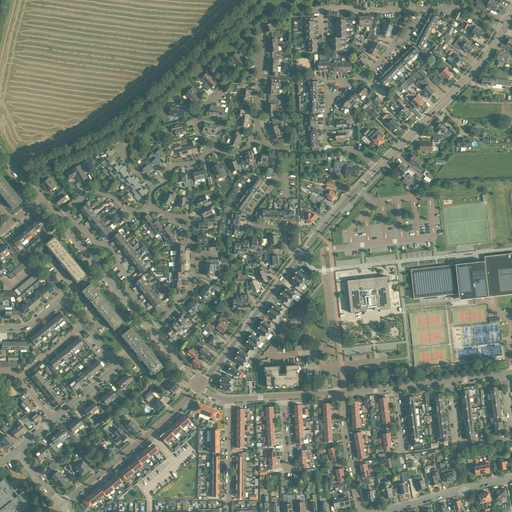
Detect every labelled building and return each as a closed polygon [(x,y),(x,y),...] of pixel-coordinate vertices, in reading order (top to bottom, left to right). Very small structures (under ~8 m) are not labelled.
[(485,2),(481,0),(476,0),(475,3),(478,4),(476,7),(483,11),(485,8),(484,7),(485,5),(487,6),(486,7),(494,12),(495,11),(496,11),(496,9),(496,8),(485,2)] [(439,20),(440,18),(436,15),(436,14),(431,11),(428,17),(429,17),(428,20),(436,24),(437,25),(438,25),(440,20),(439,20)] [(453,19),(458,21),(461,14),(457,12),(453,19)] [(366,25),(365,17),(359,17),(359,20),(357,20),(357,25),(361,25),(361,27),(366,27),(366,25)] [(437,25),(436,24),(428,20),(427,22),(426,21),(424,24),(433,28),(435,25),(436,26),(437,25)] [(271,31),(272,36),(279,34),(278,31),(276,32),(275,29),(274,29),(272,23),(268,25),(267,22),(262,24),(263,28),(264,28),(266,32),(271,31)] [(466,23),(465,26),(481,35),(481,34),(482,34),(483,33),(483,32),(483,31),(480,30),(481,29),(472,24),(471,26),(469,24),(469,25),(466,23)] [(385,24),(383,29),(391,32),(393,26),(385,24)] [(431,33),(433,28),(424,24),(423,26),(424,26),(423,29),(431,33)] [(481,35),(465,26),(464,26),(462,24),(460,27),(468,31),(471,33),(471,34),(479,39),(479,38),(480,38),(481,36),(480,36),(481,35)] [(391,32),(383,29),(382,33),(381,32),(380,33),(379,35),(380,37),(385,39),(386,38),(386,37),(389,38),(391,32)] [(431,33),(423,29),(422,31),(421,30),(419,33),(428,37),(431,33)] [(428,38),(428,37),(419,33),(418,35),(419,35),(418,38),(426,42),(427,42),(428,41),(429,41),(429,40),(429,39),(428,38)] [(443,40),(448,43),(452,37),(447,33),(443,40)] [(429,44),(426,42),(418,38),(417,40),(416,40),(414,42),(419,45),(418,47),(423,50),(424,47),(423,47),(425,44),(428,45),(429,44)] [(459,39),(457,41),(460,43),(471,51),(474,47),(467,42),(468,41),(463,38),(461,40),(459,39)] [(368,46),(371,47),(378,51),(381,46),(374,42),(371,41),(368,46)] [(460,43),(457,41),(454,46),(461,51),(462,49),(469,54),(471,51),(460,43)] [(341,51),(340,47),(346,47),(345,44),(340,44),(331,45),(332,48),(330,48),(330,51),(332,51),(334,51),(334,53),(337,53),(337,51),(341,51)] [(278,45),(268,47),(268,48),(269,48),(269,52),(272,52),(272,56),(281,56),(281,51),(279,51),(278,45)] [(410,47),(408,49),(415,56),(416,58),(419,56),(420,57),(422,54),(418,49),(417,51),(413,46),(411,48),(410,47)] [(378,51),(371,47),(368,52),(375,56),(378,51)] [(415,56),(408,49),(406,51),(407,52),(405,54),(411,60),(415,56)] [(511,56),(499,52),(497,60),(499,60),(497,66),(500,66),(501,67),(502,66),(502,65),(503,62),(511,64),(511,61),(511,56)] [(231,58),(240,67),(245,62),(242,60),(245,57),(241,53),(238,55),(236,53),(231,58)] [(357,58),(359,60),(357,62),(362,68),(367,64),(364,60),(367,57),(363,53),(357,58)] [(411,60),(405,54),(403,55),(402,55),(401,57),(407,64),(411,60)] [(456,54),(452,58),(460,65),(462,64),(463,62),(464,61),(458,56),(456,54)] [(281,56),(272,56),(272,60),(269,60),(269,64),(268,64),(268,66),(278,66),(279,59),(281,59),(281,56)] [(452,58),(450,56),(447,59),(449,61),(448,63),(451,65),(451,64),(457,69),(458,68),(459,67),(459,66),(460,65),(452,58)] [(407,64),(401,57),(399,58),(399,59),(397,61),(404,67),(407,64)] [(299,58),(299,64),(298,64),(298,69),(310,69),(310,58),(299,58)] [(395,62),(393,64),(400,71),(404,67),(397,61),(396,63),(395,62)] [(314,71),(324,71),(324,62),(314,62),(314,71)] [(438,76),(442,79),(445,76),(448,79),(449,79),(450,78),(450,77),(452,75),(446,69),(447,68),(441,63),(437,67),(441,70),(440,71),(441,72),(438,76)] [(392,66),(390,68),(396,74),(400,71),(393,64),(391,66),(392,66)] [(278,71),(278,66),(268,66),(268,67),(269,67),(268,72),(273,72),(273,76),(279,77),(280,71),(278,71)] [(387,69),(386,71),(392,78),(396,74),(390,68),(388,70),(387,69)] [(384,74),(383,75),(389,82),(392,78),(386,71),(384,73),(384,74)] [(422,71),(418,71),(426,79),(429,77),(422,71)] [(206,84),(203,86),(208,91),(210,88),(211,89),(216,83),(207,73),(201,79),(206,84)] [(389,82),(383,75),(381,77),(380,76),(378,78),(385,85),(389,82)] [(411,76),(407,81),(411,85),(415,81),(411,76)] [(491,86),(491,85),(496,85),(496,84),(510,85),(511,80),(497,78),(496,79),(492,79),(483,77),(482,85),(491,86)] [(279,83),(279,79),(271,78),(270,82),(267,82),(267,87),(266,87),(266,88),(276,89),(277,83),(279,83)] [(421,81),(419,82),(432,95),(435,92),(429,85),(424,79),(422,82),(421,81)] [(407,81),(401,86),(405,91),(411,85),(407,81)] [(432,95),(419,82),(419,81),(416,83),(418,85),(423,90),(421,92),(428,98),(432,95)] [(366,88),(362,85),(360,87),(359,86),(357,87),(364,95),(365,95),(367,98),(370,95),(367,92),(370,89),(368,87),(366,88)] [(364,95),(357,87),(355,89),(353,91),(354,93),(359,97),(359,98),(360,99),(364,95)] [(200,99),(196,96),(199,94),(193,88),(186,95),(189,98),(186,100),(191,105),(193,103),(195,104),(200,99)] [(278,97),(279,89),(276,89),(266,88),(266,89),(267,89),(266,94),(269,94),(269,100),(271,100),(278,100),(278,97)] [(239,103),(248,103),(249,95),(251,96),(252,91),(243,90),(242,94),(240,94),(239,103)] [(353,91),(349,95),(355,101),(359,98),(359,97),(354,93),(353,91)] [(392,95),(398,100),(400,98),(400,97),(399,97),(395,92),(392,95)] [(420,106),(410,96),(409,95),(407,93),(405,95),(407,97),(405,98),(410,103),(411,103),(417,109),(418,108),(418,109),(420,107),(419,107),(420,106)] [(422,100),(417,95),(416,96),(414,94),(413,94),(411,93),(409,95),(410,96),(420,106),(421,106),(423,105),(422,104),(423,103),(421,101),(422,100)] [(355,101),(349,95),(345,99),(351,105),(353,107),(357,103),(355,101)] [(373,102),(377,107),(382,102),(377,97),(373,102)] [(408,117),(397,106),(389,98),(386,101),(389,103),(390,102),(392,105),(392,107),(394,110),(395,109),(397,110),(396,110),(399,113),(398,115),(401,118),(402,117),(405,120),(408,117)] [(345,99),(341,102),(348,109),(351,105),(345,99)] [(348,109),(341,102),(337,106),(344,113),(348,109)] [(169,116),(184,117),(185,109),(175,108),(176,104),(169,103),(168,107),(170,107),(169,116)] [(400,103),(397,106),(408,117),(409,117),(411,116),(410,115),(411,115),(405,108),(400,103)] [(228,113),(223,112),(224,109),(211,106),(209,113),(210,113),(213,114),(222,116),(222,118),(227,119),(228,113)] [(239,126),(248,127),(250,115),(244,114),(245,111),(237,110),(236,116),(241,116),(239,126)] [(385,113),(383,114),(386,117),(386,118),(396,129),(397,128),(398,129),(399,127),(399,126),(393,120),(394,119),(390,114),(388,116),(385,113)] [(386,117),(383,114),(381,117),(388,125),(387,125),(393,132),(396,129),(386,118),(386,117)] [(336,121),(336,128),(342,127),(343,130),(350,130),(350,124),(347,124),(346,120),(336,121)] [(203,131),(215,134),(217,126),(205,123),(203,131)] [(453,135),(456,132),(451,128),(449,131),(440,123),(436,128),(437,129),(436,131),(440,134),(441,132),(442,133),(444,131),(445,132),(445,133),(449,136),(451,133),(453,135)] [(179,126),(179,124),(171,126),(173,135),(176,134),(176,136),(189,133),(187,125),(179,126)] [(270,133),(270,134),(280,131),(282,130),(280,124),(269,128),(270,133)] [(484,131),(472,127),(470,135),(482,138),(484,131)] [(365,137),(367,139),(368,140),(374,147),(376,145),(377,147),(381,143),(370,132),(367,129),(362,133),(366,136),(365,137)] [(385,140),(383,138),(385,136),(379,130),(376,133),(372,129),(370,132),(381,143),(385,140)] [(232,137),(229,145),(237,148),(239,141),(240,141),(242,137),(238,136),(240,133),(233,130),(231,136),(232,137)] [(342,130),(343,131),(338,131),(338,134),(336,134),(336,141),(346,140),(346,136),(349,136),(348,130),(342,130)] [(280,131),(270,134),(270,136),(271,135),(273,140),(282,137),(280,131)] [(465,148),(465,147),(469,147),(469,146),(470,145),(470,141),(469,141),(469,140),(465,140),(465,139),(461,140),(457,140),(457,147),(461,147),(461,148),(465,148)] [(179,150),(180,156),(198,152),(195,141),(190,142),(191,145),(181,148),(180,144),(174,146),(175,151),(179,150)] [(420,143),(420,151),(432,151),(432,143),(420,143)] [(151,151),(153,154),(154,155),(156,153),(158,156),(160,155),(162,157),(165,155),(161,150),(161,149),(157,144),(153,148),(154,149),(151,151)] [(101,157),(104,161),(112,154),(115,152),(112,150),(110,152),(108,150),(106,152),(104,150),(100,153),(102,156),(101,157)] [(106,165),(108,168),(112,165),(110,163),(113,161),(112,159),(114,157),(112,154),(104,161),(102,163),(105,166),(106,165)] [(154,155),(153,154),(149,156),(150,158),(147,160),(150,164),(152,162),(155,165),(157,164),(159,166),(161,164),(154,155)] [(245,165),(249,165),(249,169),(256,170),(257,163),(253,162),(254,156),(246,155),(245,165)] [(257,167),(261,168),(261,166),(267,166),(268,155),(261,155),(261,160),(258,160),(257,167)] [(409,162),(418,168),(422,161),(414,156),(409,162)] [(143,161),(139,165),(143,170),(144,170),(148,175),(150,173),(148,170),(150,169),(151,170),(154,168),(150,164),(147,160),(144,163),(143,161)] [(236,171),(237,173),(242,171),(240,166),(238,167),(236,161),(230,163),(233,172),(236,171)] [(86,171),(87,173),(91,171),(86,162),(79,166),(79,165),(72,170),(67,173),(71,179),(75,176),(79,182),(75,185),(78,189),(85,185),(83,181),(87,179),(84,173),(86,171)] [(342,168),(345,169),(349,169),(349,171),(358,172),(359,167),(354,166),(355,163),(350,163),(350,164),(342,163),(343,163),(342,168)] [(212,167),(218,180),(227,175),(224,169),(221,171),(218,164),(212,167)] [(399,166),(398,167),(414,182),(415,182),(415,181),(416,180),(417,181),(420,179),(419,177),(415,173),(412,176),(410,174),(407,171),(407,170),(401,164),(400,165),(399,164),(398,166),(399,166)] [(113,176),(114,175),(123,167),(121,165),(118,167),(117,165),(114,167),(112,165),(108,168),(111,171),(110,172),(113,176)] [(126,169),(124,166),(123,167),(114,175),(117,178),(118,177),(121,180),(124,177),(123,175),(125,173),(124,171),(126,169)] [(414,182),(398,167),(397,168),(397,167),(395,169),(396,169),(395,170),(402,177),(402,176),(405,179),(408,182),(406,184),(411,188),(414,182)] [(349,169),(345,169),(345,175),(357,177),(358,172),(349,171),(349,169)] [(201,180),(199,172),(193,173),(195,181),(196,184),(202,182),(201,180)] [(191,186),(190,179),(187,179),(186,174),(178,175),(179,179),(176,179),(176,181),(176,182),(177,182),(177,183),(179,183),(184,182),(185,187),(191,186)] [(0,175),(0,194),(2,196),(11,188),(1,175),(0,175)] [(265,182),(266,180),(260,175),(258,176),(254,181),(262,187),(263,185),(262,184),(264,182),(263,181),(264,181),(265,182)] [(124,177),(121,180),(123,183),(122,184),(125,188),(126,187),(135,179),(133,177),(131,179),(129,177),(126,179),(124,177)] [(41,184),(44,188),(44,187),(49,192),(55,187),(48,178),(41,184)] [(130,189),(133,192),(137,189),(135,187),(138,185),(136,183),(139,181),(137,178),(135,179),(126,187),(129,190),(130,189)] [(254,181),(251,185),(258,190),(259,188),(260,189),(262,187),(254,181)] [(251,185),(248,189),(256,195),(257,193),(256,192),(258,190),(251,185)] [(324,189),(326,191),(334,199),(337,196),(331,190),(330,190),(327,186),(324,189)] [(319,189),(316,188),(311,187),(310,190),(318,195),(321,192),(319,189)] [(11,188),(2,196),(13,209),(22,201),(11,188)] [(137,189),(133,192),(135,195),(134,196),(138,201),(143,196),(142,196),(147,191),(145,189),(143,191),(141,189),(138,191),(137,189)] [(248,189),(245,194),(252,199),(253,197),(254,197),(256,195),(248,189)] [(326,191),(324,189),(323,189),(321,192),(325,195),(325,196),(331,202),(334,199),(326,191)] [(58,197),(54,201),(58,205),(66,199),(64,197),(67,195),(62,190),(57,195),(58,197)] [(163,203),(169,205),(171,199),(174,200),(177,194),(172,192),(170,194),(167,193),(163,203)] [(252,199),(245,194),(242,198),(250,204),(251,201),(250,201),(252,199)] [(205,196),(196,201),(199,207),(205,204),(206,206),(212,204),(210,199),(207,200),(205,196)] [(250,204),(242,198),(239,202),(246,207),(247,205),(248,206),(250,204)] [(315,209),(320,214),(326,208),(321,203),(317,199),(313,203),(317,207),(315,209)] [(246,207),(239,202),(235,206),(243,212),(245,210),(244,209),(246,207)] [(79,210),(83,214),(90,208),(87,204),(79,210)] [(212,204),(206,206),(207,209),(201,212),(204,218),(213,214),(212,210),(214,209),(212,204)] [(86,218),(93,212),(90,208),(83,214),(82,215),(83,216),(84,217),(85,216),(86,218)] [(265,218),(268,218),(269,209),(263,209),(263,213),(260,213),(259,218),(262,218),(262,219),(265,219),(265,218)] [(306,221),(311,223),(317,217),(313,213),(312,213),(309,214),(308,210),(306,210),(306,216),(303,216),(304,220),(306,220),(306,221)] [(86,218),(90,222),(97,216),(93,212),(86,218)] [(140,220),(144,224),(151,218),(147,214),(140,220)] [(40,217),(36,221),(41,227),(43,225),(45,228),(50,224),(43,216),(41,218),(40,217)] [(90,222),(93,226),(100,220),(97,216),(90,222)] [(154,222),(153,221),(154,220),(154,218),(154,219),(152,217),(151,218),(144,224),(142,226),(146,230),(148,228),(150,226),(154,222)] [(199,223),(199,230),(209,229),(208,225),(215,225),(214,219),(205,220),(205,223),(199,223)] [(93,226),(96,230),(103,224),(100,220),(93,226)] [(151,232),(162,223),(160,221),(161,221),(159,221),(158,222),(157,220),(154,222),(150,226),(148,228),(151,232)] [(36,221),(31,225),(36,231),(41,227),(36,221)] [(164,229),(163,229),(162,227),(164,226),(164,225),(163,225),(162,223),(151,232),(154,237),(157,234),(159,233),(164,229)] [(99,234),(107,228),(103,224),(96,230),(95,231),(96,232),(97,232),(98,232),(99,234)] [(31,225),(26,229),(31,235),(36,231),(31,225)] [(107,228),(99,234),(103,238),(112,230),(109,226),(107,228)] [(162,237),(169,231),(166,227),(163,229),(164,229),(159,233),(157,234),(161,238),(162,237)] [(26,229),(22,233),(27,239),(31,235),(26,229)] [(166,241),(173,235),(169,231),(162,237),(166,241)] [(111,238),(115,242),(122,236),(119,232),(111,238)] [(173,235),(166,241),(164,242),(165,243),(164,244),(166,246),(168,246),(169,245),(176,239),(175,238),(176,237),(176,236),(178,233),(177,232),(174,234),(173,235)] [(22,233),(17,237),(22,243),(27,239),(22,233)] [(198,236),(198,243),(205,242),(205,245),(212,245),(211,239),(207,239),(206,235),(198,236)] [(265,239),(262,239),(262,245),(265,246),(265,244),(270,243),(270,245),(278,245),(277,235),(270,236),(270,238),(265,239)] [(45,244),(55,257),(65,249),(54,236),(45,244)] [(122,236),(115,242),(118,246),(125,240),(122,236)] [(22,243),(17,237),(12,241),(15,245),(12,247),(18,255),(21,252),(17,247),(19,245),(21,247),(23,245),(22,243)] [(252,239),(252,247),(252,249),(257,250),(257,252),(260,252),(261,243),(258,243),(258,239),(252,239)] [(129,244),(125,240),(118,246),(122,250),(129,244)] [(244,241),(243,249),(243,252),(248,252),(248,254),(251,254),(252,249),(252,247),(249,247),(249,241),(244,241)] [(243,249),(240,249),(241,244),(235,243),(234,254),(239,254),(239,256),(243,257),(243,252),(243,249)] [(132,248),(129,244),(122,250),(125,254),(132,248)] [(4,245),(0,248),(0,250),(4,255),(9,251),(13,256),(15,254),(11,248),(8,250),(4,245)] [(136,252),(132,248),(125,254),(128,258),(136,252)] [(55,257),(66,270),(76,262),(65,249),(55,257)] [(136,252),(128,258),(127,259),(128,260),(127,261),(128,262),(130,260),(132,262),(139,256),(136,252)] [(265,254),(265,259),(267,259),(268,263),(270,262),(270,265),(275,265),(277,265),(280,264),(279,255),(274,256),(273,252),(265,253),(265,254)] [(511,295),(511,253),(510,254),(503,255),(485,257),(485,262),(441,267),(411,270),(411,272),(414,299),(420,299),(461,294),(462,301),(497,297),(511,295)] [(142,260),(139,256),(132,262),(133,264),(133,266),(134,267),(135,266),(142,260)] [(135,266),(138,270),(148,262),(147,260),(144,262),(142,260),(135,266)] [(76,262),(66,270),(77,283),(87,275),(76,262)] [(148,262),(138,270),(142,274),(149,268),(150,267),(150,265),(148,262)] [(214,270),(219,271),(220,271),(220,265),(219,265),(219,262),(213,262),(212,265),(205,264),(205,269),(214,270)] [(257,273),(261,282),(267,280),(265,273),(268,271),(262,266),(259,269),(260,272),(257,273)] [(219,271),(214,270),(205,269),(204,275),(211,276),(211,279),(218,279),(219,271)] [(298,271),(294,275),(294,276),(302,282),(306,277),(309,280),(311,278),(306,274),(304,276),(298,271)] [(294,276),(291,281),(297,286),(295,289),(300,293),(302,290),(299,288),(303,283),(302,282),(294,276)] [(391,309),(387,276),(369,278),(363,279),(347,281),(351,313),(361,312),(363,312),(365,311),(365,312),(367,311),(366,309),(375,308),(375,311),(377,310),(379,310),(381,309),(381,310),(391,309)] [(134,290),(145,281),(141,277),(134,283),(136,285),(135,287),(132,289),(134,290)] [(251,286),(254,292),(260,289),(256,280),(252,282),(250,278),(247,278),(247,280),(247,286),(251,286)] [(43,286),(45,288),(50,294),(55,290),(57,288),(49,279),(47,281),(49,284),(47,286),(45,284),(43,286)] [(147,284),(145,281),(134,290),(135,292),(138,289),(139,289),(141,291),(148,285),(151,283),(149,281),(147,284)] [(81,291),(92,304),(102,296),(91,284),(81,291)] [(207,284),(203,289),(211,294),(214,289),(217,291),(219,289),(214,285),(212,288),(207,284)] [(151,289),(148,285),(141,291),(144,295),(151,289)] [(287,287),(284,292),(291,298),(292,299),(296,294),(297,296),(300,293),(295,289),(293,292),(287,287)] [(45,288),(40,292),(45,298),(50,294),(45,288)] [(155,293),(151,289),(144,295),(148,299),(155,293)] [(211,294),(203,289),(200,295),(205,298),(203,301),(208,304),(212,299),(209,297),(211,294)] [(283,291),(279,296),(285,302),(283,305),(288,308),(290,306),(287,303),(291,298),(284,292),(283,291)] [(40,292),(35,296),(40,302),(45,298),(40,292)] [(158,297),(155,293),(148,299),(151,303),(158,297)] [(240,299),(240,295),(237,295),(237,299),(233,299),(234,307),(237,307),(237,309),(242,309),(241,299),(240,299)] [(35,296),(30,300),(36,306),(40,302),(35,296)] [(92,304),(103,317),(112,309),(102,296),(92,304)] [(158,297),(151,303),(154,307),(162,301),(158,297)] [(30,300),(25,304),(31,310),(36,306),(30,300)] [(195,300),(190,304),(196,310),(199,308),(201,311),(206,308),(202,303),(199,305),(195,300)] [(31,310),(25,304),(21,308),(26,314),(31,310)] [(196,310),(190,304),(186,307),(190,313),(188,315),(192,319),(197,315),(194,312),(196,310)] [(274,304),(271,309),(279,314),(280,315),(283,309),(286,311),(288,308),(283,305),(281,308),(274,304)] [(11,311),(11,307),(5,307),(1,307),(1,313),(1,318),(1,319),(5,319),(11,319),(11,311)] [(112,309),(103,317),(114,330),(123,322),(112,309)] [(270,309),(267,314),(273,318),(271,321),(276,325),(278,322),(276,319),(279,314),(271,309),(270,309)] [(176,318),(181,323),(183,326),(187,322),(189,324),(191,322),(187,316),(184,318),(181,314),(176,318)] [(58,315),(53,319),(59,325),(64,321),(66,324),(69,322),(64,317),(62,319),(58,315)] [(227,323),(228,322),(221,317),(217,323),(216,323),(214,326),(208,322),(206,325),(213,330),(215,327),(216,328),(223,332),(227,326),(225,325),(226,323),(227,323)] [(53,319),(48,323),(54,329),(59,325),(53,319)] [(263,320),(259,325),(260,325),(268,331),(271,326),(273,328),(276,325),(271,321),(269,324),(263,320)] [(171,324),(176,330),(178,333),(182,329),(183,331),(186,329),(183,326),(181,323),(179,325),(175,321),(171,324)] [(48,323),(44,327),(49,333),(52,331),(54,333),(56,332),(54,329),(48,323)] [(206,337),(210,340),(208,342),(214,346),(218,339),(209,333),(212,329),(206,325),(203,329),(208,333),(206,337)] [(260,325),(256,330),(261,334),(260,336),(265,340),(266,338),(265,337),(269,332),(268,331),(260,325)] [(44,327),(39,331),(44,337),(47,335),(49,337),(51,335),(49,333),(44,327)] [(121,336),(132,349),(141,341),(130,328),(121,336)] [(176,330),(174,332),(170,328),(166,331),(173,340),(177,336),(178,338),(181,336),(178,333),(176,330)] [(39,331),(34,335),(40,341),(44,337),(39,331)] [(252,334),(248,339),(249,339),(256,345),(260,340),(263,343),(265,340),(260,336),(258,339),(252,334)] [(40,341),(34,335),(30,339),(36,346),(41,342),(40,341)] [(81,342),(78,338),(73,342),(78,348),(83,344),(86,348),(88,346),(84,340),(81,342)] [(249,339),(245,344),(251,349),(249,351),(254,355),(255,353),(253,351),(257,346),(256,345),(249,339)] [(209,352),(203,347),(206,343),(201,340),(199,342),(202,344),(201,346),(198,343),(196,345),(201,349),(199,352),(206,357),(209,352)] [(132,349),(143,362),(152,354),(141,341),(132,349)] [(73,342),(68,346),(73,353),(74,352),(78,348),(73,342)] [(73,353),(68,346),(64,350),(69,357),(71,354),(73,357),(76,355),(74,352),(73,353)] [(64,350),(59,354),(64,360),(69,357),(64,350)] [(188,360),(197,368),(201,363),(195,359),(197,356),(190,350),(187,353),(192,356),(188,360)] [(240,350),(237,355),(238,356),(246,361),(249,356),(252,357),(254,355),(249,351),(247,354),(240,350)] [(59,354),(54,358),(59,364),(64,360),(59,354)] [(152,354),(143,362),(154,375),(163,367),(152,354)] [(101,361),(97,356),(94,358),(97,361),(92,365),(97,371),(102,367),(99,363),(101,361)] [(238,356),(234,361),(240,365),(239,367),(244,370),(245,368),(243,367),(247,361),(246,361),(238,356)] [(59,364),(54,358),(49,362),(55,368),(59,364)] [(92,365),(87,369),(92,375),(97,371),(92,365)] [(298,373),(299,373),(298,365),(286,366),(287,375),(279,376),(278,366),(265,367),(265,375),(266,375),(267,388),(275,387),(275,388),(283,387),(283,385),(286,385),(286,387),(291,387),(291,386),(298,386),(298,376),(298,373)] [(231,366),(228,371),(237,377),(240,371),(242,373),(244,370),(239,367),(237,369),(231,366)] [(87,369),(83,373),(88,379),(92,375),(87,369)] [(31,377),(36,382),(42,377),(38,372),(31,377)] [(83,373),(78,377),(83,383),(88,379),(83,373)] [(126,375),(121,379),(126,385),(131,381),(134,385),(136,382),(132,377),(129,379),(126,375)] [(36,382),(39,387),(46,382),(42,377),(36,382)] [(78,377),(73,381),(78,387),(83,383),(78,377)] [(178,388),(175,385),(177,383),(173,378),(165,386),(173,393),(178,388)] [(129,388),(126,385),(121,379),(116,383),(122,389),(124,387),(127,390),(129,388)] [(66,382),(63,384),(69,391),(71,389),(73,391),(76,389),(77,390),(79,388),(78,387),(73,381),(68,385),(66,382)] [(39,387),(43,392),(50,387),(46,382),(39,387)] [(152,394),(158,388),(150,383),(136,396),(139,399),(142,395),(146,399),(145,400),(151,405),(151,404),(157,410),(163,404),(156,398),(152,394)] [(489,388),(490,394),(499,393),(498,387),(493,387),(493,384),(487,385),(487,388),(489,388)] [(43,392),(47,397),(54,391),(50,387),(43,392)] [(460,391),(461,397),(470,396),(469,390),(471,390),(471,387),(465,388),(465,391),(460,391)] [(122,397),(117,391),(114,394),(111,390),(110,389),(107,392),(105,394),(106,394),(111,401),(113,403),(119,398),(119,399),(122,397)] [(47,397),(51,401),(58,396),(54,391),(47,397)] [(434,394),(435,400),(443,399),(443,393),(438,394),(437,391),(431,392),(432,395),(434,394)] [(405,398),(406,404),(414,403),(414,397),(416,396),(416,393),(410,394),(410,397),(405,398)] [(58,396),(51,401),(55,406),(62,401),(59,398),(62,396),(60,394),(58,396)] [(111,401),(106,394),(101,398),(106,405),(111,401)] [(374,403),(370,403),(371,406),(388,404),(387,398),(380,399),(377,399),(378,402),(378,403),(375,403),(374,403)] [(20,407),(22,410),(30,404),(26,399),(21,402),(19,400),(14,403),(17,406),(18,408),(20,407)] [(93,403),(88,407),(93,413),(98,409),(93,403)] [(199,413),(203,405),(199,403),(198,405),(194,403),(191,410),(199,413)] [(30,404),(22,410),(26,415),(33,408),(30,404)] [(204,415),(208,407),(203,405),(199,413),(204,415)] [(119,411),(124,417),(129,412),(125,406),(119,411)] [(93,413),(88,407),(83,411),(88,417),(93,413)] [(204,415),(209,417),(213,409),(208,407),(204,415)] [(209,417),(218,421),(220,414),(216,412),(217,410),(213,409),(209,417)] [(375,419),(377,418),(380,418),(382,418),(389,417),(388,410),(381,411),(382,415),(374,416),(375,419)] [(31,418),(35,423),(41,417),(37,412),(31,418)] [(180,418),(186,425),(190,421),(184,415),(180,418)] [(389,417),(382,418),(383,424),(384,428),(388,427),(387,423),(390,423),(389,417)] [(78,418),(73,422),(78,428),(83,424),(84,423),(86,426),(89,424),(84,419),(82,420),(81,420),(80,421),(78,418)] [(176,422),(182,429),(186,425),(180,418),(176,422)] [(111,422),(117,429),(121,426),(114,419),(111,422)] [(126,427),(133,435),(139,429),(131,421),(130,423),(127,419),(124,422),(127,425),(126,427)] [(19,422),(14,426),(21,434),(26,430),(19,422)] [(68,426),(70,428),(66,431),(67,432),(72,438),(74,436),(72,433),(78,428),(73,422),(68,426)] [(172,426),(178,432),(182,429),(176,422),(172,426)] [(4,427),(7,432),(9,430),(16,438),(21,434),(14,426),(13,424),(8,428),(6,425),(4,427)] [(174,436),(178,432),(172,426),(168,429),(174,436)] [(114,433),(111,436),(117,442),(120,440),(122,441),(126,437),(119,429),(114,433)] [(170,440),(174,436),(168,429),(164,433),(170,440)] [(503,429),(494,430),(495,436),(493,436),(493,439),(499,438),(499,435),(504,435),(503,429)] [(60,430),(55,434),(60,441),(61,442),(67,437),(70,440),(72,438),(67,432),(66,431),(63,434),(60,430)] [(474,432),(465,433),(466,439),(471,439),(471,441),(477,441),(477,438),(475,438),(474,432)] [(166,444),(170,440),(164,433),(160,437),(166,444)] [(383,440),(383,441),(391,440),(390,433),(383,434),(383,438),(377,439),(378,441),(382,441),(383,440)] [(57,446),(61,442),(60,441),(55,434),(53,436),(52,435),(50,437),(50,438),(50,439),(53,442),(50,445),(51,446),(55,452),(58,450),(55,447),(57,446)] [(2,440),(7,446),(12,442),(7,435),(2,440)] [(448,435),(439,436),(440,442),(437,442),(438,445),(444,445),(444,442),(447,441),(448,441),(448,435)] [(419,439),(410,440),(411,442),(410,442),(410,445),(411,445),(411,446),(413,445),(414,451),(423,449),(422,444),(420,444),(419,439)] [(108,454),(115,449),(112,446),(106,451),(105,449),(102,446),(100,443),(95,447),(97,450),(100,448),(102,450),(98,453),(102,458),(108,454)] [(148,447),(153,454),(158,450),(152,443),(148,447)] [(50,452),(44,446),(39,450),(45,456),(47,459),(49,457),(47,454),(50,452)] [(144,450),(149,457),(153,454),(148,447),(144,450)] [(324,456),(325,458),(337,453),(334,447),(328,450),(329,454),(324,456)] [(45,456),(39,450),(35,454),(40,460),(45,456)] [(139,454),(145,461),(149,457),(144,450),(139,454)] [(428,457),(432,456),(432,458),(436,457),(434,450),(427,452),(428,457)] [(506,468),(508,468),(506,458),(504,459),(504,457),(500,458),(498,450),(492,451),(493,459),(498,458),(498,460),(500,470),(506,469),(506,468)] [(77,460),(78,462),(79,463),(79,462),(87,472),(89,470),(89,469),(83,461),(82,459),(84,457),(80,451),(77,453),(78,455),(75,457),(78,460),(77,460)] [(337,453),(325,458),(325,460),(331,458),(332,462),(333,462),(334,466),(338,464),(337,460),(339,460),(337,453)] [(139,454),(135,457),(136,459),(137,459),(141,464),(145,461),(139,454)] [(237,457),(237,462),(246,462),(246,457),(248,457),(248,454),(241,454),(241,457),(237,457)] [(312,456),(299,457),(299,464),(302,463),(302,467),(306,467),(306,463),(306,460),(309,460),(308,459),(312,459),(312,456)] [(488,460),(483,461),(486,473),(490,472),(488,463),(493,462),(491,456),(488,456),(488,460)] [(401,466),(400,458),(392,459),(393,467),(401,466)] [(141,464),(137,459),(136,459),(132,462),(138,469),(142,465),(141,464)] [(276,459),(263,460),(263,462),(267,461),(267,462),(269,462),(270,465),(270,469),(274,469),(274,465),(276,465),(276,459)] [(414,467),(413,460),(406,461),(407,468),(408,471),(414,470),(413,467),(414,467)] [(476,475),(480,474),(478,463),(477,461),(476,461),(474,461),(473,462),(474,463),(472,464),(473,470),(475,470),(476,475)] [(79,463),(78,462),(73,466),(74,468),(75,469),(74,469),(76,472),(77,472),(80,476),(81,475),(81,476),(87,472),(79,462),(79,463)] [(128,466),(134,472),(138,469),(132,462),(128,466)] [(124,469),(130,476),(134,472),(128,466),(124,469)] [(454,468),(448,470),(451,481),(457,479),(454,468)] [(120,473),(125,479),(130,476),(124,469),(120,473)] [(331,475),(332,477),(344,475),(343,469),(336,470),(336,474),(331,475)] [(373,469),(361,471),(362,477),(369,476),(368,472),(370,471),(370,472),(373,471),(373,469)] [(451,481),(448,470),(448,469),(442,471),(445,482),(451,481)] [(56,482),(62,477),(63,476),(61,473),(60,474),(57,471),(51,477),(56,482)] [(430,477),(432,486),(438,484),(437,480),(440,479),(438,472),(432,473),(433,476),(430,477)] [(112,479),(118,486),(122,482),(116,475),(112,479)] [(62,477),(56,482),(60,488),(63,485),(66,487),(74,480),(70,476),(68,478),(64,478),(63,479),(62,477)] [(416,482),(418,490),(426,488),(424,480),(423,480),(422,476),(415,478),(417,482),(416,482)] [(0,511),(19,511),(31,504),(22,491),(13,498),(10,493),(13,491),(4,478),(0,480),(0,511)] [(368,484),(366,478),(363,479),(365,487),(364,487),(365,492),(367,502),(371,501),(368,484)] [(369,478),(366,478),(368,484),(371,501),(376,500),(374,490),(372,483),(370,483),(369,478)] [(108,482),(114,489),(118,486),(112,479),(108,482)] [(104,486),(109,492),(114,489),(108,482),(104,486)] [(389,482),(385,483),(386,486),(389,498),(393,497),(393,496),(396,496),(394,489),(392,490),(391,485),(390,485),(389,482)] [(398,483),(400,494),(404,494),(404,493),(408,492),(406,483),(402,484),(401,482),(398,483)] [(335,488),(336,492),(336,496),(338,495),(337,493),(342,492),(342,489),(343,489),(342,484),(334,485),(335,488)] [(100,489),(105,496),(109,492),(104,486),(100,489)] [(100,498),(104,494),(98,487),(94,491),(100,498)] [(342,489),(342,492),(343,492),(344,496),(343,496),(344,498),(346,506),(350,506),(348,495),(348,496),(347,491),(347,489),(343,489),(342,489)] [(502,502),(500,490),(494,491),(495,496),(495,497),(495,498),(496,498),(496,500),(497,503),(502,502)] [(90,494),(96,501),(100,498),(94,491),(90,494)] [(91,505),(96,501),(90,494),(86,498),(91,505)] [(313,499),(310,500),(310,495),(306,495),(307,502),(310,501),(312,511),(317,511),(316,503),(317,503),(316,494),(312,495),(313,499)] [(486,505),(483,494),(478,495),(479,500),(478,500),(479,502),(480,502),(480,503),(482,503),(483,509),(485,508),(486,511),(488,511),(487,508),(486,505)] [(86,498),(82,501),(83,502),(80,505),(85,510),(91,505),(86,498)] [(268,511),(268,503),(260,504),(260,511),(268,511)]
